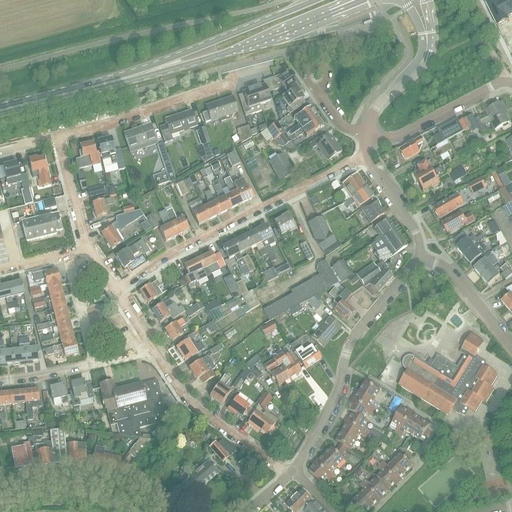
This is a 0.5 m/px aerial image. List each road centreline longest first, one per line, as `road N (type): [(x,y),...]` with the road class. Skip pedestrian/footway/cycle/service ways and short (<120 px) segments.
road 1 (residential): [(114,289),(362,154)]
road 2 (tertiary): [(289,472),(338,387),(352,336),(421,254)]
road 3 (secondary): [(144,72),(233,50),(363,0)]
road 4 (unclassified): [(57,135),(275,64)]
road 5 (residential): [(289,472),(195,408),(151,346)]
road 6 (secondary): [(314,0),(144,72)]
road 7 (tertiary): [(365,136),(370,114),(425,52),(415,0)]
road 8 (unclassified): [(365,136),(394,136),(511,82)]
road 9 (secondary): [(0,110),(144,72)]
road 10 (tertiary): [(126,511),(66,491),(0,497)]
road 11 (residential): [(511,344),(445,267),(421,254)]
